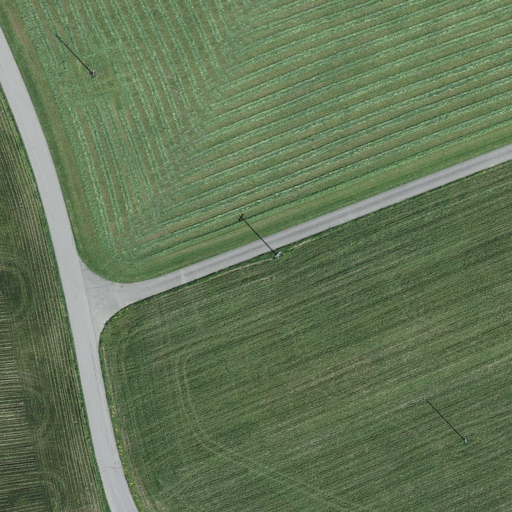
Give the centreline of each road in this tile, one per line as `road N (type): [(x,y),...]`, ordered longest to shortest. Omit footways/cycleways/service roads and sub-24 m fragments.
road 1 (unclassified): [(79,312),(511,146)]
road 2 (tertiary): [(0,51),(30,121),(79,312)]
road 3 (tertiary): [(79,312),(121,511)]
